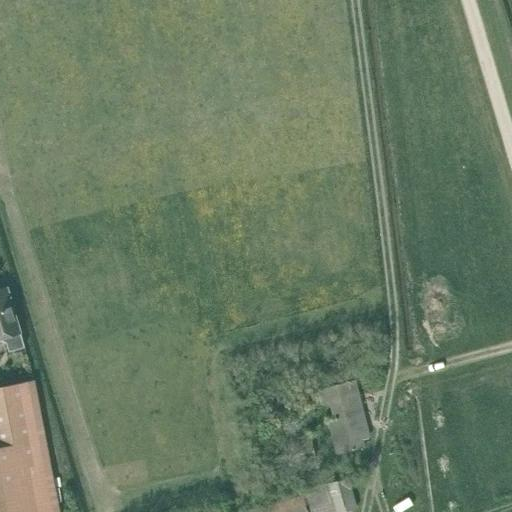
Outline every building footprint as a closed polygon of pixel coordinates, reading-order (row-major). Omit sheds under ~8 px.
[(6,288),(0,289),(0,340),(5,343),(8,352),(23,348),(6,288)] [(0,386),(0,511),(58,511),(33,380),(0,386)] [(355,382),(327,390),(335,419),(329,421),(338,454),(363,447),(362,440),(370,438),(355,382)] [(310,436),(287,442),(292,464),(315,457),(310,436)] [(349,477),(305,491),(309,511),(341,511),(356,508),(349,477)] [(303,496),(260,507),(261,511),(301,511),(307,511),(303,496)]
